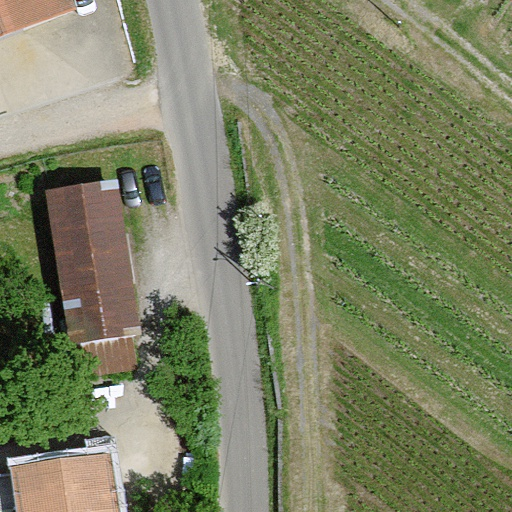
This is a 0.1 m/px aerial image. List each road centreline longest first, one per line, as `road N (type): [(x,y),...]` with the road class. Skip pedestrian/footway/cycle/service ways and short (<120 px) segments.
road 1 (tertiary): [(175,0),(223,260),(248,511)]
road 2 (track): [(195,97),(0,143)]
road 3 (track): [(511,98),(397,0)]
